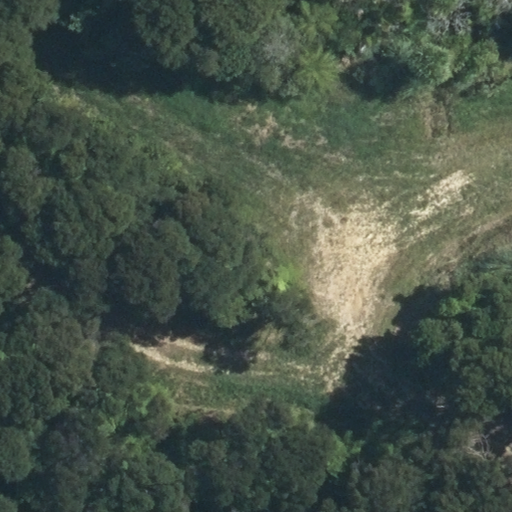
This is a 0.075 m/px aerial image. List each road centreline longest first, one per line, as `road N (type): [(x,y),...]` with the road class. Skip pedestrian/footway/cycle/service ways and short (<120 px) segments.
road 1 (track): [(511,153),(443,178),(369,372),(511,412)]
road 2 (track): [(0,167),(369,372)]
